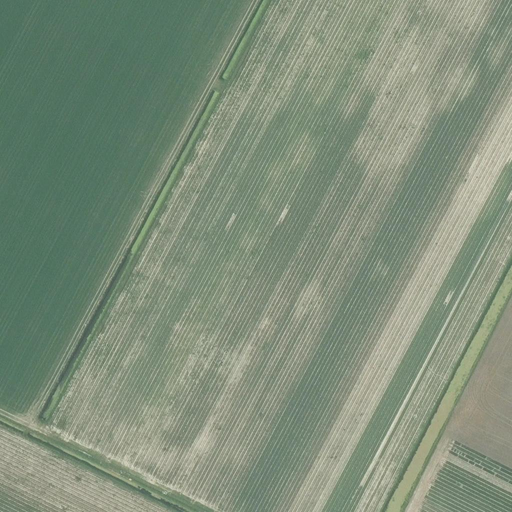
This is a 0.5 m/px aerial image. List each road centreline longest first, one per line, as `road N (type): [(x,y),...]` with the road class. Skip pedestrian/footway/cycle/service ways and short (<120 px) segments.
road 1 (track): [(378,511),(511,251)]
road 2 (track): [(0,412),(202,511)]
